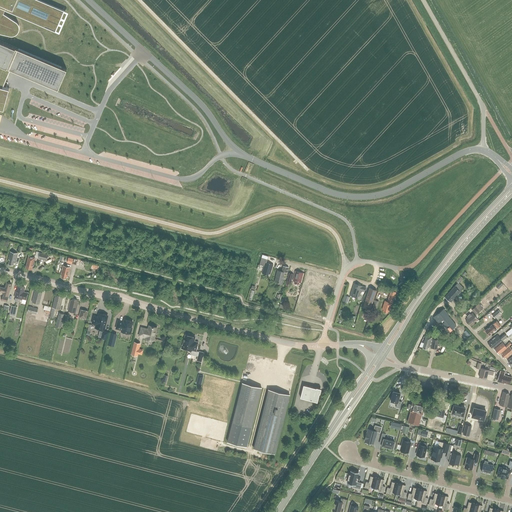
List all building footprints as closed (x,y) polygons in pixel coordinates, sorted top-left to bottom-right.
[(0,0),(0,107),(4,109),(9,88),(7,87),(7,85),(8,82),(5,82),(11,68),(34,78),(58,89),(67,69),(0,40),(0,33),(10,35),(12,36),(13,35),(15,35),(16,34),(17,33),(18,32),(19,31),(20,29),(20,28),(20,26),(19,25),(18,23),(17,22),(16,21),(4,13),(5,9),(55,31),(64,11),(38,0),(0,0)] [(15,263),(18,253),(10,252),(8,259),(10,260),(9,264),(13,265),(14,263),(15,263)] [(48,255),(40,252),(38,259),(39,259),(40,259),(47,261),(48,255)] [(268,259),(269,257),(263,255),(260,264),(263,266),(264,262),(265,262),(262,274),(268,275),(269,274),(270,274),(273,265),(266,263),(267,259),(268,259)] [(34,261),(35,258),(29,256),(26,268),(32,269),(33,266),(34,262),(34,261)] [(67,267),(68,263),(65,263),(65,266),(63,266),(61,275),(62,276),(61,278),(66,279),(66,277),(68,277),(70,267),(67,267)] [(277,270),(275,278),(275,282),(282,284),(285,272),(287,273),(288,267),(283,266),(282,271),(277,270)] [(296,271),(294,278),(293,281),(295,281),(294,283),(299,284),(299,282),(301,283),(303,273),(296,271)] [(317,285),(314,284),(314,282),(310,281),(308,289),(315,291),(313,297),(323,300),(325,294),(326,291),(327,286),(318,283),(317,285)] [(10,288),(11,284),(10,284),(9,283),(8,282),(7,283),(6,283),(5,288),(0,287),(0,288),(0,291),(4,292),(3,295),(4,295),(4,297),(2,296),(1,300),(7,302),(10,288)] [(451,302),(464,288),(458,283),(445,297),(451,302)] [(362,286),(363,286),(354,284),(350,295),(358,298),(358,296),(359,296),(361,291),(364,292),(366,287),(362,286)] [(17,287),(14,297),(15,298),(17,298),(19,298),(22,299),(26,300),(28,293),(24,292),(25,288),(23,288),(24,286),(19,285),(19,287),(17,287)] [(370,288),(363,307),(370,309),(376,290),(370,288)] [(39,304),(42,293),(41,292),(41,291),(37,290),(36,291),(35,291),(32,302),(39,304)] [(61,298),(61,296),(57,295),(56,296),(55,296),(50,317),(53,318),(55,308),(60,309),(63,298),(61,298)] [(390,312),(394,297),(389,295),(387,301),(385,301),(382,309),(383,310),(383,311),(388,313),(388,311),(390,312)] [(76,313),(78,302),(77,302),(77,300),(73,299),(72,300),(71,300),(68,311),(76,313)] [(479,304),(478,304),(472,310),(476,314),(483,309),(479,304)] [(440,321),(449,332),(457,325),(448,315),(449,315),(443,308),(433,317),(438,323),(440,321)] [(85,319),(87,311),(80,309),(79,317),(85,319)] [(498,310),(492,315),(495,319),(501,313),(498,310)] [(64,314),(59,313),(56,327),(61,328),(62,321),(64,314)] [(103,330),(107,315),(99,313),(98,317),(94,316),(92,323),(96,324),(95,328),(103,330)] [(474,323),(478,319),(472,313),(471,315),(470,314),(467,316),(468,317),(467,318),(468,320),(466,321),(469,325),(470,323),(472,325),(474,323)] [(130,328),(132,321),(124,319),(123,322),(118,321),(116,328),(121,330),(121,332),(130,334),(131,328),(130,328)] [(497,328),(500,325),(497,321),(485,330),(489,336),(493,332),(494,333),(497,331),(495,328),(496,327),(497,328)] [(148,330),(141,328),(139,335),(153,339),(156,327),(149,326),(148,330)] [(441,332),(432,328),(429,333),(438,338),(441,332)] [(494,348),(507,337),(505,334),(500,338),(497,335),(487,343),(492,348),(493,347),(494,348)] [(195,337),(185,335),(183,345),(182,345),(181,349),(185,350),(186,349),(191,351),(192,351),(192,350),(196,351),(198,342),(194,341),(195,337)] [(429,348),(430,345),(432,338),(426,336),(424,343),(423,348),(427,349),(427,347),(429,348)] [(430,347),(437,349),(439,339),(432,338),(430,347)] [(502,342),(494,349),(499,355),(507,348),(505,346),(502,342)] [(133,345),(131,354),(137,356),(138,354),(139,349),(140,347),(133,345)] [(506,359),(511,354),(511,349),(509,347),(501,353),(502,354),(501,355),(504,358),(505,357),(506,359)] [(481,368),(479,377),(486,379),(487,374),(492,375),(493,375),(494,372),(493,371),(481,368)] [(510,384),(511,378),(504,375),(505,372),(500,371),(497,381),(504,383),(504,382),(510,384)] [(261,388),(242,383),(227,442),(246,446),(261,388)] [(317,402),(319,393),(318,393),(319,389),(303,385),(300,398),(317,402)] [(289,395),(268,389),(253,448),(275,453),(289,395)] [(393,391),(391,401),(397,403),(398,401),(400,393),(393,391)] [(507,407),(510,395),(509,395),(509,393),(503,392),(500,405),(507,407)] [(422,414),(425,404),(413,400),(412,405),(409,404),(408,408),(411,409),(410,411),(411,411),(408,422),(417,424),(419,424),(422,414)] [(439,404),(436,415),(443,416),(443,415),(446,406),(439,404)] [(463,415),(465,408),(454,405),(452,412),(460,415),(459,417),(462,418),(463,415)] [(474,408),(472,416),(484,419),(486,411),(474,408)] [(499,410),(494,408),(491,418),(497,420),(499,410)] [(465,424),(463,434),(469,436),(472,426),(465,424)] [(366,439),(365,441),(373,443),(375,437),(376,437),(377,432),(380,433),(382,427),(375,425),(374,431),(368,429),(367,433),(365,439),(366,439)] [(380,440),(383,440),(382,445),(393,448),(393,447),(394,448),(395,444),(394,443),(394,441),(384,439),(385,434),(382,433),(380,440)] [(409,445),(410,446),(411,442),(403,440),(401,446),(401,447),(400,449),(401,449),(400,450),(407,452),(409,445)] [(434,447),(431,458),(439,460),(440,456),(441,457),(443,451),(447,452),(449,444),(439,442),(438,448),(434,447)] [(418,448),(419,448),(417,455),(424,457),(425,456),(425,455),(426,453),(425,453),(427,446),(419,444),(418,448)] [(456,454),(451,453),(449,463),(454,465),(454,464),(459,465),(461,456),(456,455),(456,454)] [(471,457),(471,458),(467,457),(465,467),(472,469),(474,461),(477,462),(479,455),(475,454),(474,457),(471,457)] [(484,463),(481,471),(491,474),(493,465),(487,464),(488,462),(485,461),(484,463)] [(499,467),(497,476),(501,477),(504,478),(508,479),(510,470),(507,469),(507,468),(503,467),(503,468),(499,467)] [(352,486),(357,488),(358,482),(357,481),(359,473),(351,471),(348,482),(353,484),(352,486)] [(374,487),(377,478),(371,476),(370,476),(370,477),(369,482),(366,482),(364,487),(370,489),(370,486),(374,487)] [(378,491),(384,493),(385,487),(382,486),(384,480),(384,479),(383,480),(377,478),(374,487),(379,489),(378,491)] [(396,493),(399,484),(392,482),(393,482),(392,482),(390,488),(387,487),(386,493),(391,495),(392,492),(396,493)] [(405,498),(407,492),(404,492),(405,486),(406,485),(405,485),(399,484),(396,493),(401,494),(400,497),(405,498)] [(417,499),(420,489),(414,488),(414,487),(413,487),(413,488),(412,494),(409,493),(407,499),(413,500),(413,498),(417,499)] [(427,504),(428,498),(425,497),(427,491),(426,491),(420,489),(417,499),(422,500),(421,503),(427,504)] [(435,503),(439,504),(442,495),(435,493),(435,494),(433,499),(430,499),(429,504),(434,506),(435,503)] [(448,497),(442,495),(439,504),(443,506),(443,508),(448,510),(450,504),(447,503),(448,497),(448,496),(448,497)] [(333,508),(332,511),(336,511),(340,511),(342,506),(345,507),(347,500),(341,498),(340,501),(335,500),(334,503),(334,502),(332,508),(333,508)] [(473,511),(475,504),(469,502),(468,502),(467,508),(464,508),(462,511),(473,511)] [(352,503),(349,511),(357,511),(358,507),(354,506),(355,503),(352,503)]
